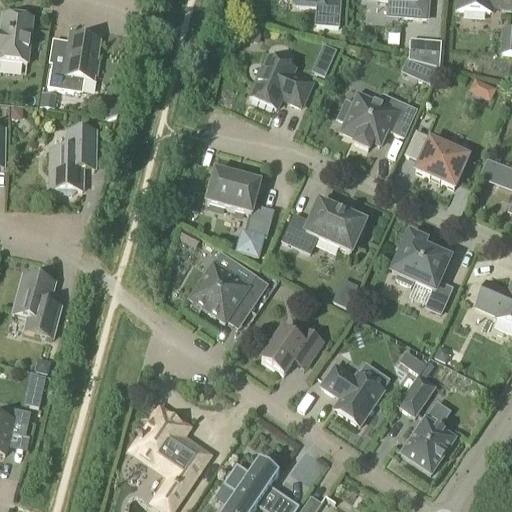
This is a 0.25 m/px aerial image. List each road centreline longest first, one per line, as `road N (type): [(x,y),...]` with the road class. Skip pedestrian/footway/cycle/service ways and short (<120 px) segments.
road 1 (residential): [(428,511),(147,320)]
road 2 (residential): [(511,251),(295,157),(212,143)]
